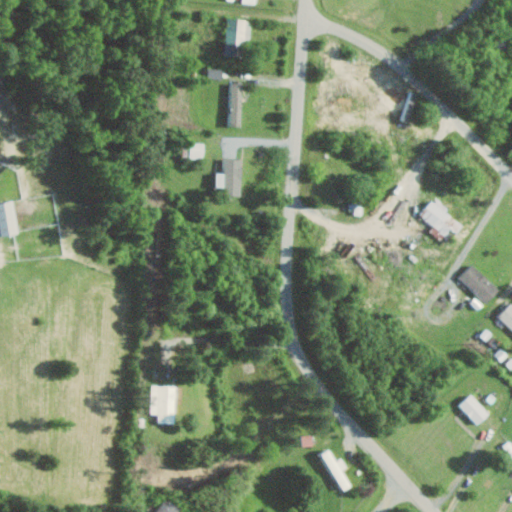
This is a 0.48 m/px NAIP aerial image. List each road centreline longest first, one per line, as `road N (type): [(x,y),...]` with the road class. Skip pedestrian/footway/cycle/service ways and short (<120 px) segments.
road 1 (residential): [(432,511),(315,394),(289,337),(305,0)]
road 2 (residential): [(511,178),(381,50),(304,28)]
